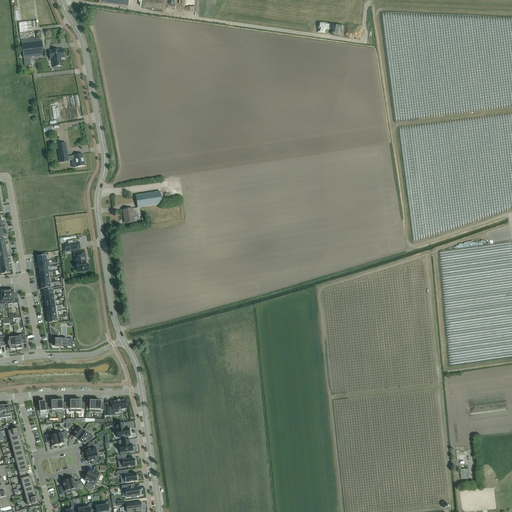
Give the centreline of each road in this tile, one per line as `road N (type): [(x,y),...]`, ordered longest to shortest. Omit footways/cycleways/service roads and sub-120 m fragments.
road 1 (tertiary): [(122,339),(97,207),(102,142),(82,41),(61,0)]
road 2 (tertiary): [(159,511),(141,389)]
road 3 (residential): [(19,395),(141,389)]
